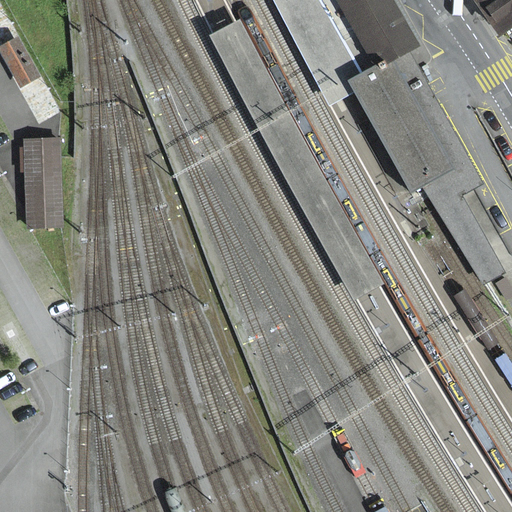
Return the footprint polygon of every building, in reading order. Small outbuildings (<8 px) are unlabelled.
[(349,81),(362,73),(321,0),(276,0),(333,108),(357,96),(349,81)] [(321,0),(362,73),(394,57),(410,49),(415,46),(389,0),(321,0)] [(511,0),(477,0),(500,30),(511,21),(511,0)] [(353,299),(383,283),(340,209),(310,153),(240,20),(210,34),(279,168),(310,224),(353,299)] [(2,48),(22,84),(36,76),(17,41),(2,48)] [(456,171),(425,188),(428,194),(484,285),(507,272),(463,194),(468,191),(484,183),(410,49),(394,57),(456,171)] [(456,171),(394,57),(362,73),(349,81),(357,96),(370,120),(412,195),(425,188),(456,171)] [(58,139),(26,140),(30,228),(62,226),(58,139)]
